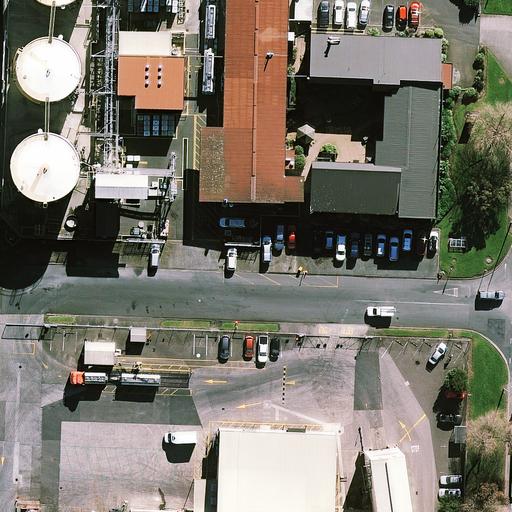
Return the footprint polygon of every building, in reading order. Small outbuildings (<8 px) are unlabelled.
[(280,190),(285,0),(223,0),(220,116),(202,116),(200,188),(280,190)] [(438,27),(314,23),(313,65),(377,67),(374,146),(310,144),(308,198),(432,202),(438,27)] [(57,88),(61,88),(64,87),(67,87),(70,86),(73,84),(76,82),(78,80),(81,78),(83,76),(85,73),(86,70),(87,67),(88,64),(89,60),(89,57),(89,54),(88,51),(87,47),(86,44),(85,42),(83,39),(81,36),(78,34),(76,32),(73,30),(70,29),(67,28),(64,27),(61,27),(57,27),(54,27),(51,27),(48,28),(45,30),(42,31),(39,33),(37,35),(35,38),(33,40),(31,43),(30,46),(29,49),(28,52),(28,56),(28,59),(28,62),(29,65),(30,68),(31,71),(33,74),(35,77),(37,79),(39,81),(42,83),(45,85),(48,86),(51,87),(54,88),(57,88)] [(173,35),(126,33),(125,56),(122,56),(120,96),(138,97),(138,109),(185,111),(187,59),(172,58),(173,35)] [(49,184),(52,184),(56,184),(59,183),(62,182),(65,181),(67,179),(70,177),(72,174),(75,172),(76,169),(78,167),(79,163),(80,160),(80,157),(80,154),(80,150),(80,147),(79,144),(78,141),(76,138),(74,135),(72,133),(70,131),(67,129),(64,127),(62,125),(59,124),(56,124),(52,123),(49,123),(46,124),(43,124),(39,125),(36,126),(34,128),(31,130),(29,132),(26,134),(24,137),(23,140),(21,143),(20,146),(20,149),(19,152),(19,155),(20,159),(20,162),(21,165),(23,168),(24,171),(26,174),(29,176),(31,178),(34,180),(37,181),(40,183),(43,184),(46,184),(49,184)] [(152,177),(99,177),(99,199),(152,200),(152,177)] [(121,204),(98,203),(96,239),(119,240),(121,204)] [(218,423),(215,506),(313,509),(321,509),(324,427),(218,423)] [(408,511),(396,430),(364,435),(375,511),(408,511)] [(215,511),(215,506),(125,503),(125,511),(215,511)]
